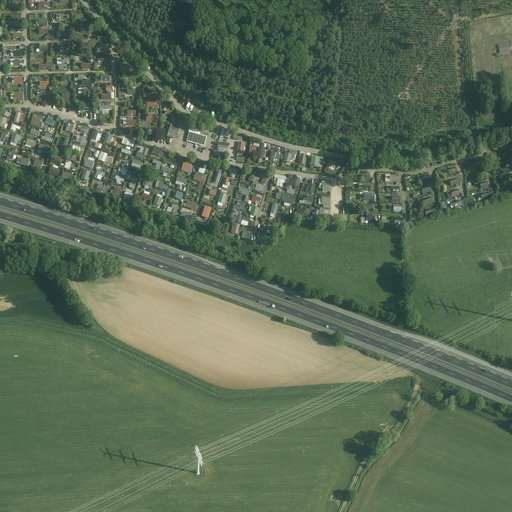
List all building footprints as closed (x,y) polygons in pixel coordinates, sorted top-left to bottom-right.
[(48,24),(48,14),(41,14),(42,19),(36,20),(36,24),(48,24)] [(103,44),(103,47),(97,47),(97,53),(110,53),(109,43),(103,44)] [(509,44),(498,46),(499,54),(510,53),(509,44)] [(48,70),(48,63),(52,63),(52,58),(47,58),(47,63),(42,63),(42,58),(39,58),(39,70),(48,70)] [(40,78),(39,86),(51,86),(51,75),(49,74),(49,78),(40,78)] [(136,117),(120,117),(120,119),(123,119),(123,125),(136,125),(136,117)] [(30,125),(39,128),(42,120),(37,118),(36,120),(32,119),(30,125)] [(47,118),(45,124),(53,127),(55,121),(47,118)] [(65,131),(75,133),(77,123),(64,120),(63,123),(67,124),(65,131)] [(182,124),(172,121),(167,137),(176,140),(182,124)] [(99,132),(94,130),(90,141),(95,142),(99,132)] [(207,138),(189,133),(187,142),(204,147),(207,138)] [(114,136),(107,134),(103,143),(107,145),(109,139),(113,140),(114,136)] [(19,137),(13,135),(10,142),(17,144),(19,137)] [(76,136),(75,143),(84,144),(85,138),(76,136)] [(36,142),(27,139),(25,146),(34,148),(36,142)] [(123,139),(121,144),(132,148),(134,142),(123,139)] [(245,143),(238,142),(236,153),(244,154),(245,143)] [(217,151),(214,151),(213,156),(218,156),(219,149),(227,150),(228,145),(218,144),(217,151)] [(50,148),(39,145),(38,151),(49,154),(50,148)] [(249,147),(249,155),(257,155),(257,147),(249,147)] [(121,153),(126,154),(125,157),(130,158),(132,152),(122,149),(121,153)] [(137,153),(136,156),(145,160),(149,150),(144,149),(142,154),(137,153)] [(276,152),(271,152),(270,158),(279,158),(280,150),(276,149),(276,152)] [(105,163),(108,154),(101,152),(98,160),(105,163)] [(292,155),(285,154),(283,162),(290,164),(292,155)] [(307,156),(300,155),(299,165),(305,166),(307,156)] [(85,160),(84,167),(92,169),(95,159),(85,157),(84,160),(85,160)] [(169,157),(167,163),(175,166),(177,160),(169,157)] [(29,161),(22,158),(20,165),(27,167),(29,161)] [(104,163),(104,165),(111,167),(112,159),(108,158),(107,163),(104,163)] [(319,159),(312,158),(310,166),(318,167),(319,159)] [(43,162),(35,160),(33,167),(40,169),(43,162)] [(162,164),(153,161),(152,164),(156,165),(155,170),(160,172),(162,164)] [(327,169),(335,170),(336,162),(328,161),(327,169)] [(192,166),(183,163),(181,170),(185,172),(186,171),(190,172),(192,166)] [(447,166),(449,174),(458,173),(457,164),(447,166)] [(203,165),(202,166),(198,165),(197,168),(199,169),(198,173),(204,175),(207,166),(203,165)] [(100,180),(104,169),(98,166),(93,178),(100,180)] [(59,170),(50,167),(48,174),(56,177),(59,170)] [(228,172),(231,173),(230,177),(234,178),(235,174),(237,175),(238,170),(229,168),(228,172)] [(88,181),(90,172),(84,170),(81,179),(88,181)] [(244,171),(240,179),(245,181),(249,173),(244,171)] [(253,183),(256,173),(252,171),(251,177),(250,177),(248,181),(253,183)] [(71,175),(63,172),(61,178),(69,181),(71,175)] [(203,175),(196,173),(193,181),(200,183),(203,175)] [(260,178),(263,179),(262,182),(265,184),(269,175),(261,173),(260,178)] [(278,179),(276,186),(283,188),(286,177),(276,175),(275,179),(278,179)] [(185,188),(188,181),(177,178),(175,184),(185,188)] [(298,188),(300,180),(294,178),(293,182),(291,182),(290,187),(298,188)] [(148,191),(153,193),(155,188),(149,186),(150,183),(144,181),(143,185),(145,186),(144,188),(149,190),(148,191)] [(157,182),(155,187),(167,190),(168,187),(163,186),(164,183),(157,182)] [(196,184),(195,188),(191,187),(190,190),(200,192),(202,185),(196,184)] [(261,186),(257,184),(254,191),(263,194),(266,186),(262,184),(261,186)] [(313,194),(315,186),(308,184),(307,193),(313,194)] [(430,185),(421,189),(423,194),(432,191),(430,185)] [(114,186),(112,194),(120,196),(122,188),(114,186)] [(250,191),(240,188),(238,194),(248,197),(250,191)] [(132,200),(133,195),(131,194),(132,190),(126,189),(124,199),(132,200)] [(215,197),(218,190),(215,189),(214,191),(211,189),(209,195),(215,197)] [(181,201),(183,194),(177,193),(175,200),(181,201)] [(223,205),(226,196),(220,194),(218,203),(223,205)] [(261,199),(253,196),(251,203),(259,205),(261,199)] [(311,206),(313,197),(307,196),(306,199),(304,198),(303,202),(300,201),(299,204),(311,206)] [(155,197),(154,207),(160,208),(162,198),(155,197)] [(422,199),(424,205),(433,203),(432,197),(422,199)] [(454,209),(465,205),(463,200),(452,203),(454,209)] [(195,205),(188,202),(186,208),(193,211),(195,205)] [(211,208),(212,205),(201,204),(199,212),(203,212),(204,207),(211,208)] [(177,215),(179,206),(172,205),(172,208),(168,207),(167,212),(177,215)] [(426,216),(435,213),(433,206),(424,209),(426,216)] [(205,207),(203,217),(209,219),(211,209),(205,207)] [(259,210),(252,208),(250,216),(257,218),(259,210)] [(306,209),(304,211),(302,210),(298,217),(302,220),(309,211),(306,209)] [(310,220),(316,222),(319,211),(316,210),(315,213),(312,213),(310,220)] [(237,235),(239,226),(235,225),(234,228),(233,228),(231,234),(237,235)] [(267,230),(266,233),(270,234),(272,228),(264,225),(263,229),(267,230)] [(251,234),(245,232),(243,239),(249,241),(251,234)] [(266,237),(259,234),(256,242),(264,245),(266,237)]
